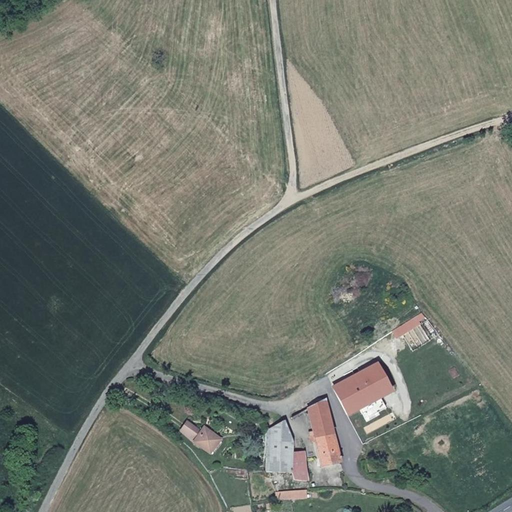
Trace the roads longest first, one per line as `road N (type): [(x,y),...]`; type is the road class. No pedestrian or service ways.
road 1 (unclassified): [(439,511),(350,478),(354,450),(395,430),(404,412),(390,361),(379,356),(279,407),(130,368)]
road 2 (track): [(511,126),(289,204)]
road 3 (unclassified): [(130,368),(237,242),(289,204)]
road 4 (unclassified): [(44,511),(96,412),(130,368)]
